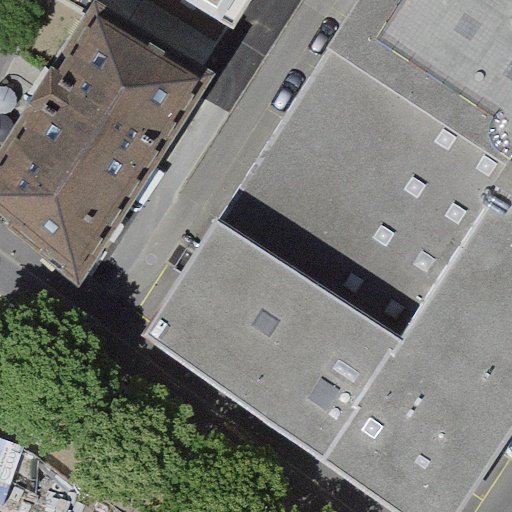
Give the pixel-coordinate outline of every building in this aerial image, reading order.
[(55,0),(98,18),(205,76),(252,0),(55,0)] [(511,0),(375,0),(348,41),(511,149),(511,0)] [(205,76),(98,18),(0,182),(0,208),(82,271),(205,76)] [(511,149),(348,41),(250,187),(420,302),(511,171),(511,149)] [(451,511),(511,420),(511,171),(420,302),(320,451),(411,511),(451,511)] [(145,319),(320,451),(420,302),(250,187),(145,319)]
